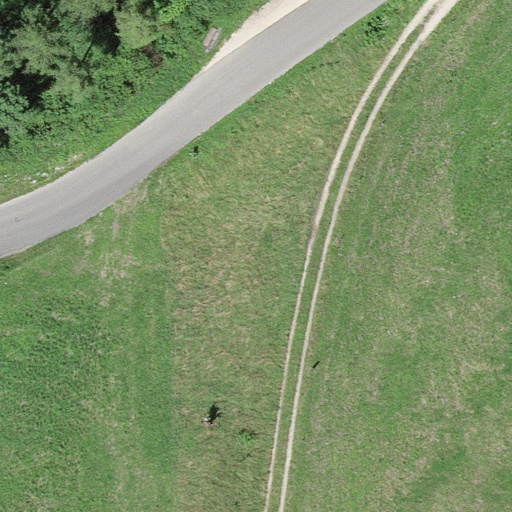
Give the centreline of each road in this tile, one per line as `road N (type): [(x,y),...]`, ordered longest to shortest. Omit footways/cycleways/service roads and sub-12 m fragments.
road 1 (track): [(441,0),(372,95),(338,171),(297,347),(274,511)]
road 2 (unclassified): [(356,0),(122,170),(0,232)]
